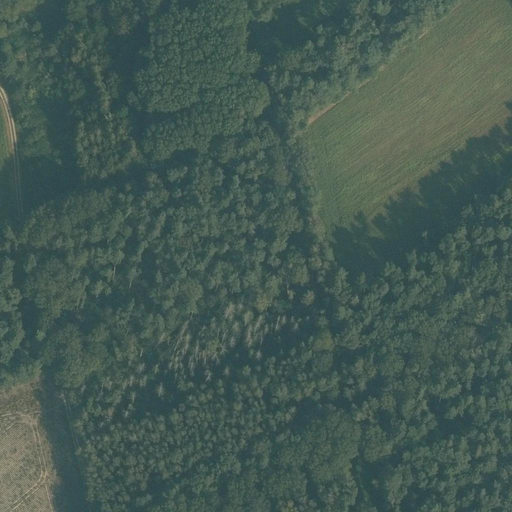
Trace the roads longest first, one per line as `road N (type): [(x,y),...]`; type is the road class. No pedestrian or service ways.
road 1 (track): [(95,511),(24,230)]
road 2 (track): [(24,230),(12,109),(0,83)]
